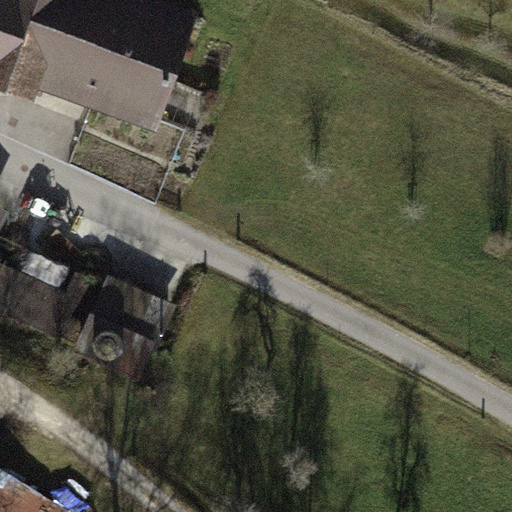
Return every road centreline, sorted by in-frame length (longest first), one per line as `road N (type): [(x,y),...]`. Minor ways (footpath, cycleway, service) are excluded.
road 1 (track): [(511,416),(208,250)]
road 2 (residential): [(0,150),(208,250)]
road 3 (track): [(171,511),(0,386)]
